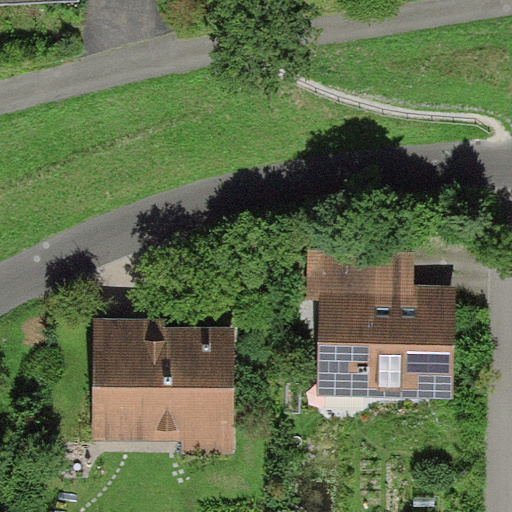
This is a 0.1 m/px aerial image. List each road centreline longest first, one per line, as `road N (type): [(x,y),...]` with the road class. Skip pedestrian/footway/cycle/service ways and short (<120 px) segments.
road 1 (residential): [(0,296),(109,241),(272,182),(401,160),(511,157)]
road 2 (residential): [(503,0),(233,44),(0,104)]
